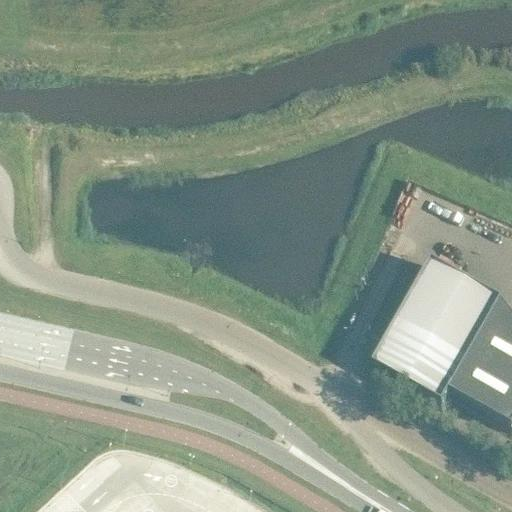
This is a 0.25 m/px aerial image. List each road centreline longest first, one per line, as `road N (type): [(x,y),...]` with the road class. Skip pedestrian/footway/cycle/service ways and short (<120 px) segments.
road 1 (tertiary): [(392,511),(260,409),(212,383),(0,327)]
road 2 (tertiary): [(0,373),(196,420),(384,511)]
road 3 (unclassified): [(324,387),(243,340),(155,306),(25,277),(0,240)]
road 4 (unknown): [(511,278),(477,235),(437,225),(324,387)]
road 5 (unclassified): [(511,493),(324,387)]
road 6 (unclassified): [(453,511),(409,478),(324,387)]
